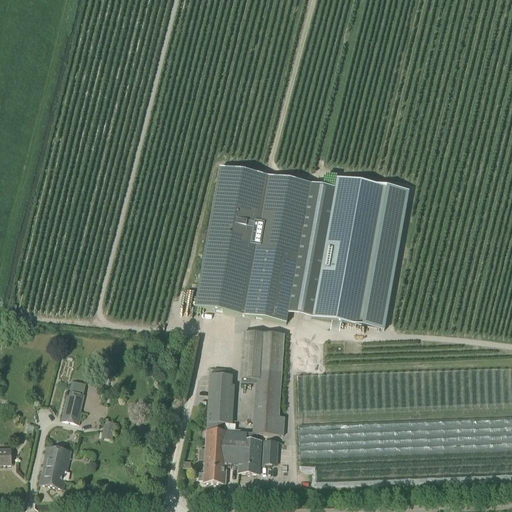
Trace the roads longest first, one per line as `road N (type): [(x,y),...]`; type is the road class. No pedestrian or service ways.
road 1 (unknown): [(169,511),(205,331)]
road 2 (unclassified): [(329,511),(511,504)]
road 3 (unknown): [(511,352),(360,336)]
